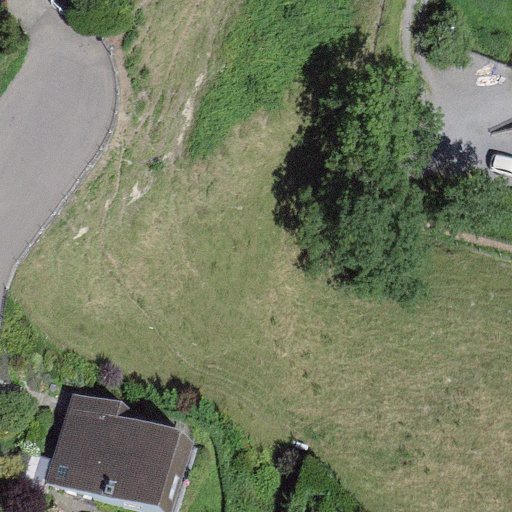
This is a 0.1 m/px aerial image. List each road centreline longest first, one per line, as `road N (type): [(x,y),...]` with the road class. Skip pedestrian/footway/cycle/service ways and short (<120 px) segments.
road 1 (track): [(435,0),(430,79),(463,133),(495,150)]
road 2 (residential): [(71,96),(0,242)]
